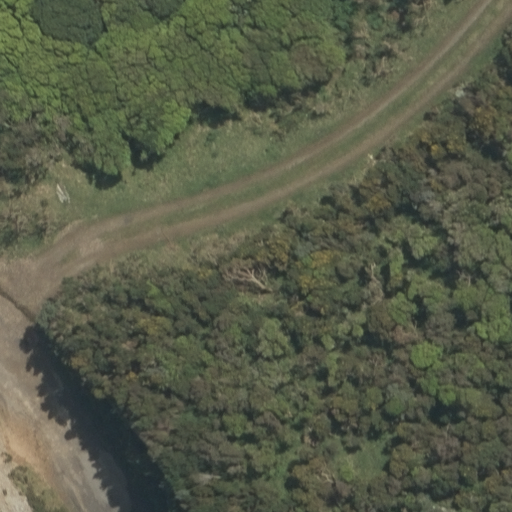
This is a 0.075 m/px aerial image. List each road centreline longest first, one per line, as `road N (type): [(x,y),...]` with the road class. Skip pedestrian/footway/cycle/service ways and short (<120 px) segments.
road 1 (track): [(0,285),(98,222),(329,164),(438,79),(501,0)]
road 2 (track): [(0,324),(56,382),(132,511)]
